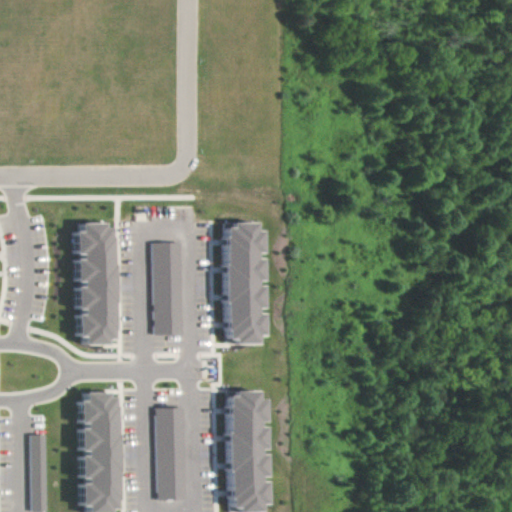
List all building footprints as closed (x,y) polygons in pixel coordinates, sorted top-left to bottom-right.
[(106,344),(103,223),(73,223),(73,232),(66,233),(66,258),(66,285),(67,313),(67,338),(73,337),(74,345),(106,344)] [(216,224),(216,344),(248,344),(248,337),(255,337),(255,312),(255,284),(255,257),(254,257),(254,231),(249,231),(249,224),(216,224)] [(169,247),(170,335),(139,336),(138,248),(169,247)] [(217,511),(250,511),(250,506),(257,506),(257,481),(256,481),(257,453),(256,453),(256,399),(249,399),(250,392),(218,392),(217,511)] [(107,511),(105,394),(74,394),(75,402),(67,402),(68,427),(68,455),(68,483),(68,507),(75,507),(75,511),(107,511)] [(170,414),(171,502),(142,503),(141,415),(170,414)] [(41,434),(25,434),(26,511),(41,511),(41,434)] [(14,511),(14,440),(30,441),(29,511),(14,511)]
